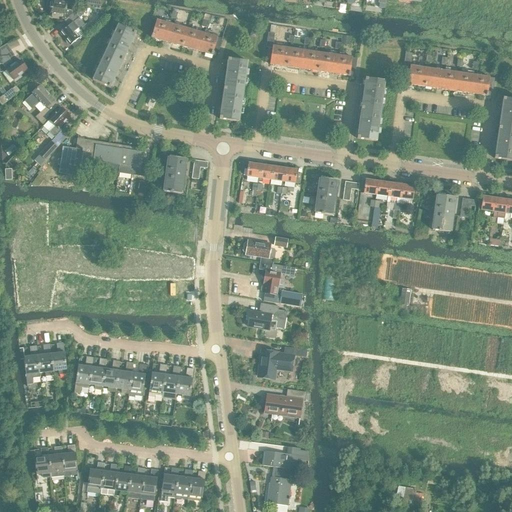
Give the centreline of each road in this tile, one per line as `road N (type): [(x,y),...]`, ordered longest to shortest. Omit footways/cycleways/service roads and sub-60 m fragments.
road 1 (residential): [(482,179),(487,107),(407,96),(392,167)]
road 2 (residential): [(344,160),(351,94),(273,77),(255,148)]
road 3 (residential): [(204,141),(214,72),(208,64),(143,51),(113,116)]
road 4 (residential): [(232,455),(173,455),(87,443),(76,431),(30,432)]
road 5 (residential): [(219,352),(92,342),(69,327),(27,331)]
road 6 (residential): [(211,279),(34,257)]
road 7 (tertiary): [(113,116),(46,56),(18,0)]
road 8 (tertiary): [(211,279),(224,145)]
